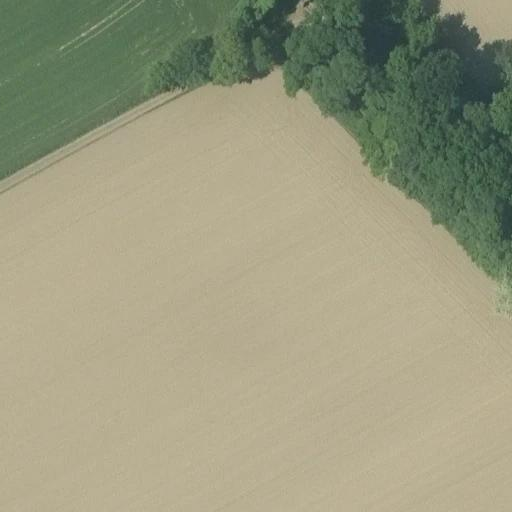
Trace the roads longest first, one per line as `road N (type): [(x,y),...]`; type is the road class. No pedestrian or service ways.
road 1 (track): [(0,186),(312,16)]
road 2 (track): [(298,0),(412,128),(511,194)]
